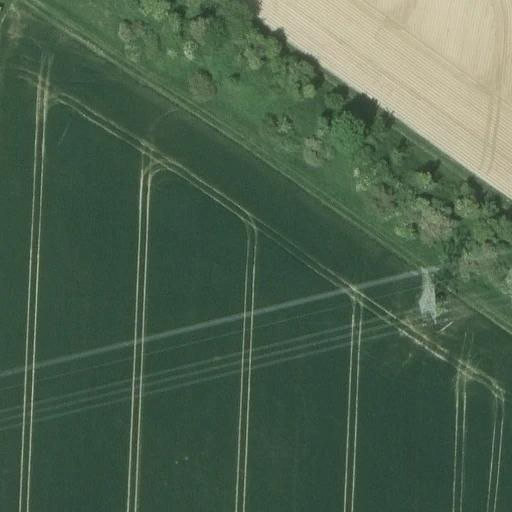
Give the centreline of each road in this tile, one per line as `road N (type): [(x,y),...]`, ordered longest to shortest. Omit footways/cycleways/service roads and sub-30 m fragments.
road 1 (track): [(31,0),(332,191),(511,320)]
road 2 (track): [(511,203),(235,0)]
